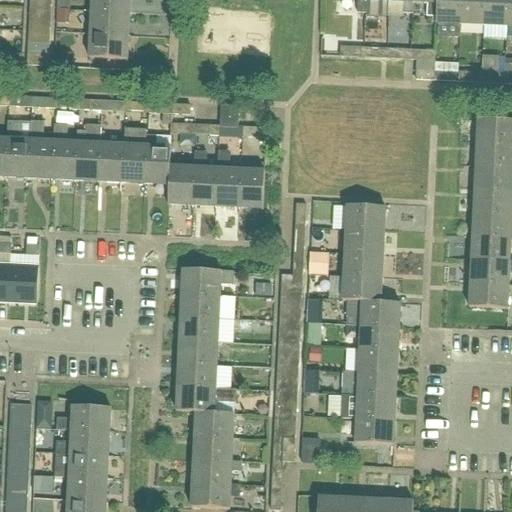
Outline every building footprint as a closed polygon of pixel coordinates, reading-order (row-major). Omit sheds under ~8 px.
[(51,12),(52,0),(47,0),(30,0),(30,11),(51,12)] [(130,16),(131,0),(92,0),(92,14),(130,16)] [(366,15),(366,3),(366,0),(342,0),(342,2),(358,3),(357,15),(366,15)] [(412,15),(413,5),(413,0),(389,0),(390,4),(404,5),(403,15),(412,15)] [(436,19),(437,0),(413,0),(413,5),(427,6),(426,19),(436,19)] [(460,27),(461,0),(437,0),(436,19),(436,26),(460,27)] [(484,28),(484,0),(461,0),(460,27),(484,28)] [(507,29),(508,0),(484,0),(484,28),(507,29)] [(51,24),(51,12),(30,11),(30,23),(51,24)] [(70,12),(57,12),(57,26),(69,27),(70,12)] [(129,39),(130,16),(92,14),(90,37),(129,39)] [(50,35),(51,24),(30,23),(29,34),(50,35)] [(507,29),(484,28),(483,40),(506,41),(507,29)] [(50,47),(50,35),(29,34),(29,46),(50,47)] [(128,63),(129,39),(90,37),(89,61),(128,63)] [(49,69),(50,47),(29,46),(28,68),(49,69)] [(358,60),(358,50),(340,49),(339,59),(358,60)] [(381,61),(381,51),(363,50),(363,60),(381,61)] [(404,62),(405,52),(387,51),(386,61),(404,62)] [(427,63),(428,53),(410,52),(410,62),(427,63)] [(22,59),(10,59),(10,70),(22,71),(22,59)] [(482,59),(481,75),(499,76),(499,60),(482,59)] [(416,72),(416,82),(433,82),(434,73),(416,72)] [(452,73),(435,73),(434,73),(433,82),(452,83),(452,73)] [(475,85),(476,75),(458,74),(457,84),(475,85)] [(498,86),(499,76),(481,75),(480,85),(498,86)] [(0,108),(9,109),(10,99),(0,98),(0,108)] [(32,110),(33,100),(15,99),(15,109),(32,110)] [(56,111),(56,102),(38,101),(38,110),(56,111)] [(79,112),(80,103),(62,102),(61,111),(79,112)] [(102,114),(103,104),(85,103),(85,113),(102,114)] [(126,115),(126,105),(108,104),(108,114),(126,115)] [(149,116),(149,106),(131,105),(131,115),(149,116)] [(172,117),(173,107),(155,106),(155,116),(172,117)] [(173,107),(172,117),(190,118),(191,108),(173,107)] [(221,111),(220,129),(225,129),(239,130),(240,112),(221,111)] [(511,123),(478,122),(477,146),(511,147),(511,123)] [(29,182),(30,143),(17,142),(18,125),(8,124),(7,142),(5,180),(29,182)] [(52,183),(54,144),(38,143),(39,137),(43,137),(43,126),(31,125),(30,143),(29,182),(52,183)] [(75,184),(77,145),(64,145),(64,127),(55,126),(54,144),(52,183),(75,184)] [(87,133),(86,146),(100,146),(101,128),(87,127),(87,133)] [(196,138),(197,128),(179,127),(178,137),(196,138)] [(219,139),(220,129),(202,128),(202,138),(219,139)] [(243,140),(244,130),(239,130),(225,129),(225,139),(243,140)] [(266,141),(266,131),(249,130),(248,140),(266,141)] [(125,131),(124,147),(147,149),(147,138),(147,132),(125,131)] [(99,185),(100,146),(86,146),(87,133),(78,133),(77,145),(75,184),(99,185)] [(169,188),(170,169),(171,150),(156,149),(157,138),(147,138),(147,149),(145,187),(169,188)] [(157,138),(156,149),(171,150),(172,139),(157,138)] [(122,186),(124,147),(100,146),(99,185),(122,186)] [(511,147),(477,146),(476,169),(511,170),(511,147)] [(147,149),(124,147),(122,186),(145,187),(147,149)] [(239,211),(241,173),(230,172),(231,154),(218,153),(218,172),(216,210),(239,211)] [(216,210),(218,172),(206,171),(207,154),(195,154),(194,171),(193,209),(216,210)] [(193,209),(194,171),(170,169),(169,188),(168,208),(193,209)] [(511,193),(511,170),(476,169),(475,192),(511,193)] [(241,173),(239,211),(263,213),(265,174),(241,173)] [(511,217),(511,193),(475,192),(474,215),(511,217)] [(295,230),(305,231),(306,207),(296,207),(295,230)] [(346,233),(385,234),(386,210),(347,208),(346,233)] [(511,240),(511,225),(511,217),(474,215),(472,238),(511,240)] [(304,254),(305,231),(295,230),(294,254),(304,254)] [(384,258),(385,234),(346,233),(345,256),(384,258)] [(510,263),(511,240),(472,238),(471,261),(510,263)] [(0,246),(0,255),(11,256),(11,247),(0,246)] [(27,248),(27,257),(39,258),(40,248),(27,248)] [(303,278),(304,254),(294,254),(293,278),(303,278)] [(324,256),(311,256),(310,276),(323,277),(324,256)] [(383,281),(384,258),(345,256),(344,279),(383,281)] [(471,261),(470,285),(509,287),(510,276),(511,276),(511,263),(510,263),(471,261)] [(10,268),(0,267),(0,304),(8,305),(10,268)] [(10,268),(8,305),(37,306),(39,270),(10,268)] [(182,297),(221,298),(222,286),(233,287),(234,275),(183,273),(182,297)] [(303,278),(293,278),(282,277),(281,290),(302,291),(303,278)] [(381,305),(383,281),(344,279),(342,304),(347,304),(362,305),(381,305)] [(508,311),(509,287),(470,285),(469,309),(508,311)] [(302,302),(302,291),(281,290),(281,301),(302,302)] [(220,322),(221,298),(182,297),(181,320),(220,322)] [(301,314),(302,302),(281,301),(280,313),(301,314)] [(347,319),(346,328),(361,329),(400,331),(401,307),(381,305),(362,305),(347,304),(346,319),(347,319)] [(301,326),(301,314),(280,313),(280,325),(301,326)] [(219,345),(220,322),(181,320),(180,343),(219,345)] [(300,338),(301,326),(280,325),(279,337),(300,338)] [(398,354),(400,331),(361,329),(360,352),(398,354)] [(299,349),(300,338),(279,337),(279,348),(299,349)] [(308,338),(308,347),(321,348),(321,339),(308,338)] [(218,368),(219,345),(180,343),(179,367),(218,368)] [(299,361),(299,349),(279,348),(278,360),(299,361)] [(320,352),(311,351),(310,363),(319,363),(320,352)] [(397,377),(398,354),(360,352),(358,375),(397,377)] [(298,373),(299,361),(278,360),(277,372),(298,373)] [(217,392),(217,391),(218,368),(179,367),(178,390),(217,392)] [(298,384),(298,373),(277,372),(277,383),(298,384)] [(396,400),(397,377),(358,375),(358,389),(347,389),(341,391),(341,398),(357,399),(396,400)] [(297,396),(298,384),(277,383),(276,395),(297,396)] [(236,392),(217,391),(217,392),(178,390),(177,414),(196,415),(215,416),(216,405),(235,405),(236,392)] [(297,408),(297,396),(276,395),(276,407),(297,408)] [(395,424),(396,400),(357,399),(341,398),(340,421),(356,421),(356,422),(395,424)] [(216,405),(215,416),(235,417),(236,405),(235,405),(216,405)] [(11,419),(31,420),(32,408),(11,407),(11,419)] [(296,419),(297,408),(276,407),(275,418),(296,419)] [(72,434),(111,436),(112,411),(73,410),(73,425),(67,425),(67,421),(58,421),(58,433),(72,434)] [(235,417),(215,416),(196,415),(195,440),(234,441),(235,417)] [(296,430),(296,419),(275,418),(275,429),(296,430)] [(31,432),(31,420),(11,419),(10,431),(31,432)] [(394,448),(395,424),(356,422),(355,446),(394,448)] [(295,442),(296,430),(275,429),(274,442),(284,442),(295,442)] [(30,444),(31,432),(10,431),(10,443),(30,444)] [(110,459),(111,436),(72,434),(72,445),(57,444),(56,457),(71,458),(71,457),(110,459)] [(233,464),(234,441),(195,440),(194,463),(233,465),(233,464)] [(283,467),(283,465),(284,442),(274,442),(273,467),(283,467)] [(294,465),(295,442),(284,442),(283,465),(294,465)] [(30,455),(30,444),(10,443),(9,454),(30,455)] [(29,467),(30,455),(9,454),(9,466),(29,467)] [(56,471),(55,480),(70,480),(109,482),(110,459),(71,457),(71,458),(70,472),(56,471)] [(241,464),(233,464),(233,465),(194,463),(193,486),(232,488),(232,487),(232,474),(241,474),(241,464)] [(29,478),(29,467),(9,466),(8,477),(29,478)] [(282,490),(283,467),(273,467),(272,490),(282,490)] [(28,490),(29,478),(8,477),(7,489),(28,490)] [(107,505),(109,482),(70,480),(69,504),(107,505)] [(240,487),(232,487),(232,488),(193,486),(191,510),(224,511),(230,511),(231,499),(239,499),(240,487)] [(28,502),(28,490),(7,489),(7,501),(28,502)] [(280,511),(282,490),(272,490),(270,511),(280,511)] [(341,511),(342,501),(318,500),(317,511),(341,511)] [(27,511),(28,502),(7,501),(6,511),(27,511)] [(342,501),(341,511),(364,511),(365,502),(342,501)] [(388,511),(389,503),(365,502),(364,511),(388,511)] [(389,503),(388,511),(412,511),(413,504),(389,503)]
